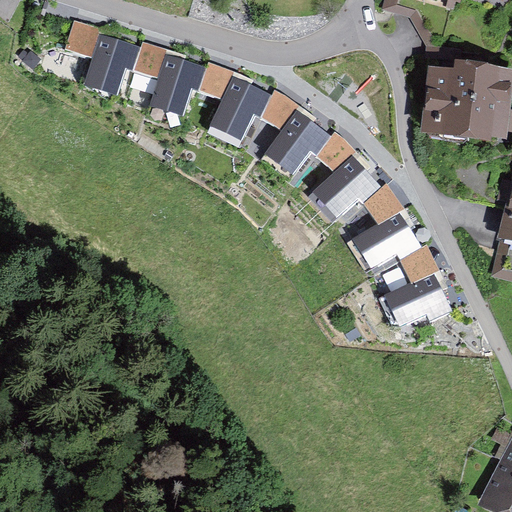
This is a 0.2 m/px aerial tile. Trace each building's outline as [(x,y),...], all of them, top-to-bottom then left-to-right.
[(118,34),(71,20),(62,48),(90,57),(81,86),(118,97),(126,69),(133,71),(141,46),(117,39),(118,34)] [(191,57),(143,43),(135,72),(163,80),(154,109),(184,118),(193,88),(199,90),(206,67),(190,62),(191,57)] [(445,58),(428,55),(425,76),(433,77),(428,116),(436,117),(434,132),(470,136),(471,131),(492,133),(494,118),(504,120),(509,77),(459,71),(458,79),(443,77),(445,58)] [(259,82),(209,62),(201,91),(228,102),(217,130),(246,142),(257,113),(264,115),(273,92),(257,86),(259,82)] [(321,121),(275,90),(263,117),(287,134),(269,159),(295,177),(313,151),(318,155),(333,135),(318,125),(321,121)] [(373,173),(336,133),(318,157),(337,178),(315,199),(336,222),(359,200),(364,205),(382,188),(370,176),(373,173)] [(416,231),(387,185),(364,205),(380,230),(354,246),(370,272),(397,256),(400,261),(421,249),(412,234),(416,231)] [(449,296),(427,246),(402,262),(413,289),(385,301),(398,330),(426,317),(429,324),(452,314),(445,298),(449,296)] [(511,446),(486,496),(511,509),(511,446)]
